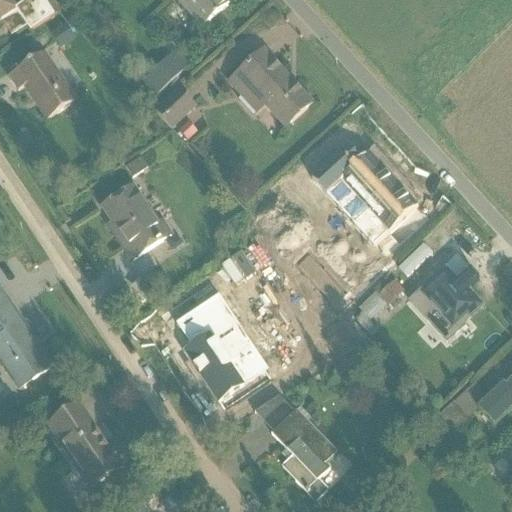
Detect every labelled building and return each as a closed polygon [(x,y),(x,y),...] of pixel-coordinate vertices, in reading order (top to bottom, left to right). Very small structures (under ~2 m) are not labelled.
[(41,0),(33,0),(17,11),(9,0),(0,0),(0,23),(16,13),(30,34),(61,14),(56,7),(52,3),(46,7),(41,0)] [(172,0),(202,33),(228,7),(221,0),(172,0)] [(60,53),(76,44),(65,27),(50,36),(60,53)] [(175,55),(142,88),(155,103),(189,70),(175,55)] [(284,133),(312,108),(298,93),(297,94),(290,87),(292,85),(264,55),(228,88),(256,119),(264,112),(284,133)] [(47,125),(77,104),(45,56),(8,81),(17,95),(24,91),(47,125)] [(179,92),(154,114),(173,135),(196,112),(179,92)] [(180,134),(189,143),(197,136),(188,126),(180,134)] [(133,265),(173,238),(163,224),(158,227),(133,190),(102,211),(127,249),(123,251),(133,265)] [(451,337),(482,309),(467,293),(464,295),(449,279),(432,295),(426,288),(414,300),(431,318),(433,317),(451,337)] [(375,297),(358,314),(362,318),(349,329),(364,346),(377,334),(379,336),(396,320),(387,310),(404,296),(395,285),(385,295),(379,289),(373,294),(375,297)] [(0,365),(19,393),(52,370),(0,294),(0,365)] [(348,364),(358,373),(370,361),(360,351),(348,364)] [(511,386),(506,392),(502,388),(488,402),(476,414),(493,433),(511,416),(511,386)] [(488,402),(475,387),(454,407),(468,422),(476,414),(488,402)] [(450,443),(470,425),(453,407),(436,423),(441,428),(439,431),(450,443)] [(47,432),(89,494),(130,466),(118,447),(104,456),(94,440),(97,438),(79,410),(47,432)] [(325,469),(337,457),(296,415),(272,440),(293,462),(283,472),(316,507),(327,495),(319,485),(329,474),(325,469)]
